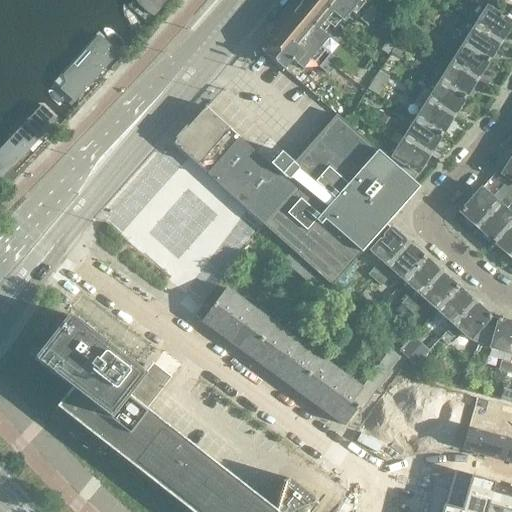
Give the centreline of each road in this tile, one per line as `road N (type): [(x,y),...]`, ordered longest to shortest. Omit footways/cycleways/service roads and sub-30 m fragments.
road 1 (residential): [(40,235),(384,489)]
road 2 (secondary): [(40,235),(248,0)]
road 3 (residential): [(511,298),(434,235),(430,219),(436,201),(511,110)]
